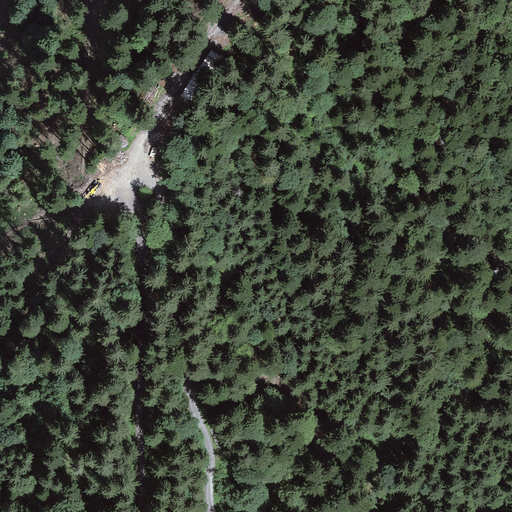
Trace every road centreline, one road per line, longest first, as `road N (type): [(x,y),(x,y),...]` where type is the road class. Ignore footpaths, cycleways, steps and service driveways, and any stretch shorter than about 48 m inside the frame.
road 1 (track): [(210,511),(214,459),(185,373),(164,207),(153,182),(137,174),(124,189),(143,270),(141,511)]
road 2 (track): [(0,367),(82,210),(124,182)]
road 3 (track): [(137,174),(159,108),(235,0)]
